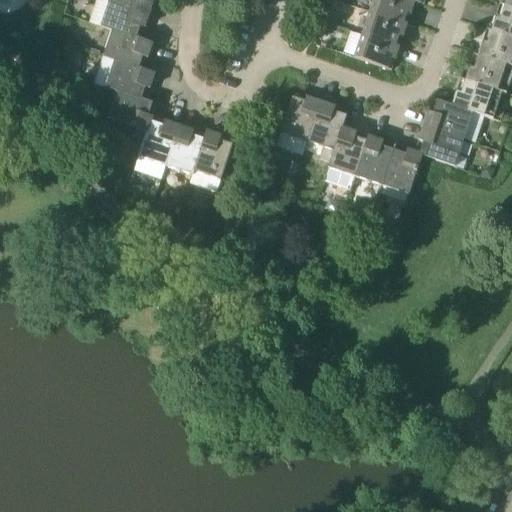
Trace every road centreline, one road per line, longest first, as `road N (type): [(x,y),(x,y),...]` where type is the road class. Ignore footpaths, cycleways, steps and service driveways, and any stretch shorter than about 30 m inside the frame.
road 1 (residential): [(457,0),(427,87),(405,100),(260,50)]
road 2 (residential): [(196,0),(186,87),(241,106)]
